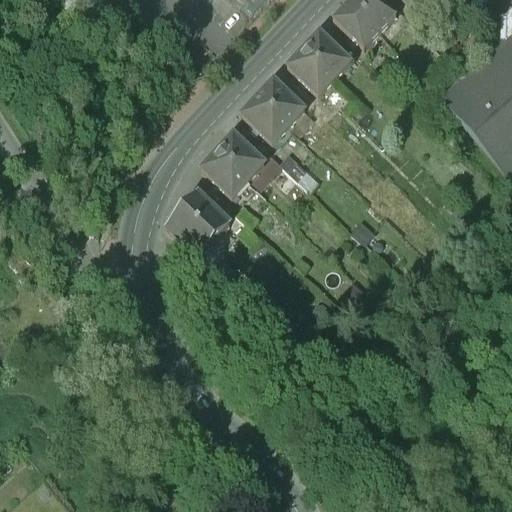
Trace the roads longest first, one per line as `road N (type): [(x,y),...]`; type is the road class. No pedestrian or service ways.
road 1 (secondary): [(322,0),(168,161),(140,223),(139,281)]
road 2 (secondary): [(139,281),(171,360),(275,475),(298,511)]
road 3 (residential): [(139,281),(81,241),(0,122)]
